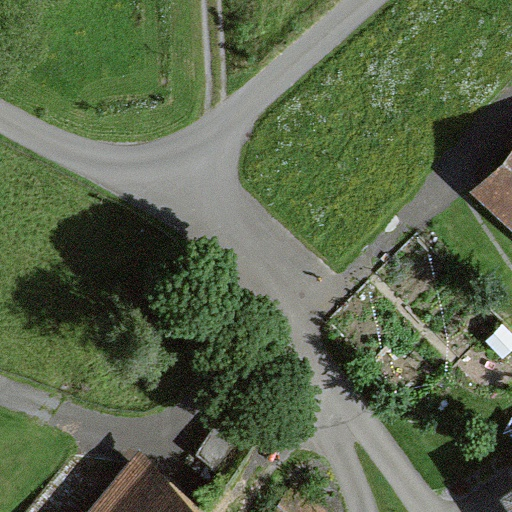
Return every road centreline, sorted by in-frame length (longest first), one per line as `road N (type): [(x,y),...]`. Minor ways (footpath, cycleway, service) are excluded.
road 1 (track): [(423,511),(340,401),(143,198)]
road 2 (track): [(143,198),(381,0)]
road 3 (track): [(143,198),(0,123)]
